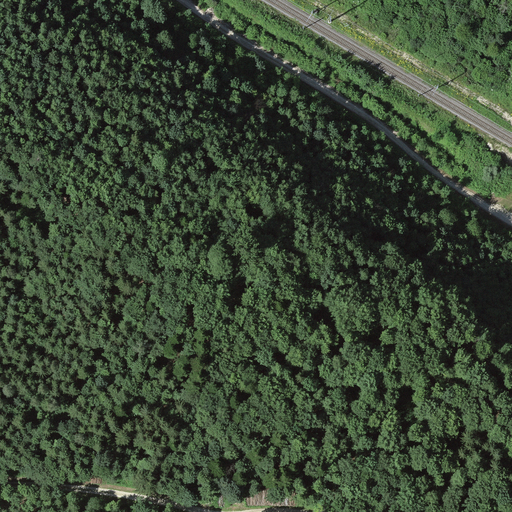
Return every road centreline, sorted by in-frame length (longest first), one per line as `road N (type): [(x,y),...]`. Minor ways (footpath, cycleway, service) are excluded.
road 1 (track): [(182,0),(349,104),(511,227)]
road 2 (track): [(511,491),(276,321)]
road 3 (track): [(0,483),(107,490),(210,511)]
